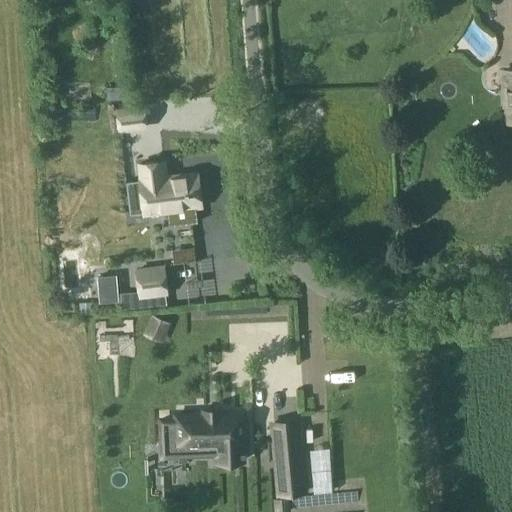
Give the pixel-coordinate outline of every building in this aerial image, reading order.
[(92,67),(114,67),(113,23),(91,24),(92,67)] [(77,26),(81,49),(91,48),(88,24),(77,26)] [(511,71),(503,72),(505,105),(508,105),(509,120),(511,120),(511,71)] [(138,106),(116,108),(118,132),(140,130),(138,106)] [(138,181),(126,182),(130,214),(144,213),(144,217),(167,214),(168,226),(198,222),(192,172),(163,175),(162,161),(136,164),(138,181)] [(162,267),(136,269),(139,295),(165,293),(162,267)] [(115,276),(98,277),(100,300),(116,299),(115,276)] [(91,301),(80,302),(80,314),(92,313),(91,301)] [(153,317),(149,326),(167,335),(171,325),(153,317)] [(191,397),(232,391),(225,346),(184,352),(191,397)] [(152,408),(167,412),(174,384),(159,380),(152,408)] [(176,418),(164,419),(165,440),(186,439),(187,444),(198,444),(198,454),(221,453),(222,461),(245,460),(245,448),(242,448),(242,442),(244,442),(244,428),(243,412),(220,413),(220,409),(204,410),(204,413),(176,414),(176,418)] [(278,494),(304,492),(299,418),(273,420),(278,494)] [(187,504),(205,507),(209,485),(192,481),(187,504)] [(290,511),(289,499),(275,500),(276,511),(290,511)]
